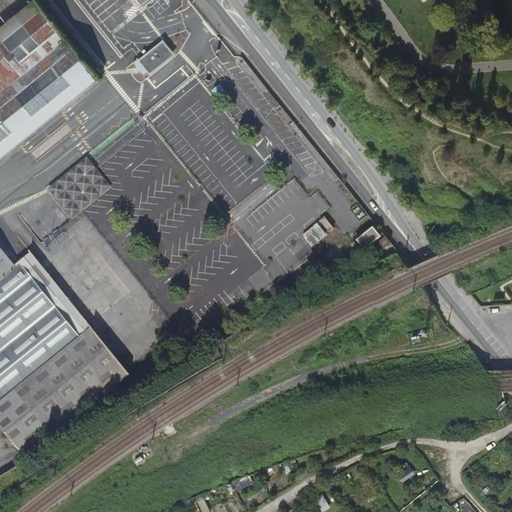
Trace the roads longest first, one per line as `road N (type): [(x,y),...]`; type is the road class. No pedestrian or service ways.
road 1 (secondary): [(213,0),(420,255)]
road 2 (track): [(460,339),(358,359),(286,384),(161,451)]
road 3 (secondary): [(420,255),(382,189),(237,0)]
road 4 (track): [(511,425),(464,451),(420,440),(366,454),(262,511)]
road 5 (secondary): [(511,375),(420,255)]
